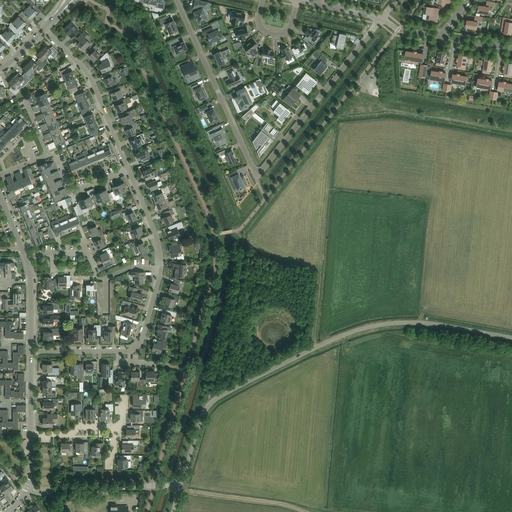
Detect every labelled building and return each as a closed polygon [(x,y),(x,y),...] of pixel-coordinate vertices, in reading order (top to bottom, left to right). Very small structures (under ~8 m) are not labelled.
[(37,16),(41,12),(29,0),(25,0),(30,5),(26,8),(34,16),(35,14),(37,16)] [(134,0),(134,2),(138,3),(144,4),(144,3),(156,5),(156,7),(164,9),(165,3),(163,0),(134,0)] [(196,11),(194,12),(196,16),(195,17),(196,20),(197,19),(199,23),(205,20),(203,16),(207,14),(205,10),(206,9),(208,9),(210,8),(211,3),(196,0),(195,0),(194,6),(196,6),(195,10),(196,11)] [(479,5),(478,12),(488,14),(490,6),(493,6),(494,2),(487,1),(486,7),(479,5)] [(436,21),(437,15),(437,13),(438,13),(439,9),(425,6),(424,14),(424,13),(428,14),(427,19),(426,19),(426,20),(429,20),(429,21),(433,22),(433,21),(436,21)] [(32,18),(34,16),(26,8),(23,11),(23,10),(20,13),(30,23),(33,19),(32,18)] [(229,11),(228,17),(231,18),(230,19),(232,19),(231,24),(237,25),(238,20),(243,21),(245,14),(232,11),(232,12),(229,11)] [(26,27),(30,23),(20,13),(17,16),(18,17),(15,19),(23,27),(24,25),(26,27)] [(166,16),(159,19),(162,25),(165,23),(170,33),(171,34),(175,33),(175,34),(174,31),(177,30),(173,20),(171,21),(169,18),(168,19),(166,16)] [(474,21),(467,20),(466,27),(476,29),(478,20),(482,21),(482,17),(475,16),(474,21)] [(505,28),(504,33),(511,34),(511,28),(511,22),(511,19),(503,18),(502,21),(503,21),(502,28),(505,28)] [(21,29),(23,27),(15,19),(12,22),(12,21),(9,24),(10,25),(19,35),(23,31),(21,29)] [(212,28),(204,32),(206,38),(208,37),(209,40),(208,41),(210,46),(216,44),(214,41),(219,38),(220,35),(218,30),(219,26),(217,21),(211,24),(212,28)] [(69,34),(68,35),(71,38),(79,31),(70,22),(64,28),(69,34)] [(16,39),(19,35),(10,25),(7,28),(8,29),(5,32),(13,39),(14,37),(16,39)] [(247,27),(236,30),(237,37),(238,37),(239,39),(245,38),(245,35),(248,35),(247,32),(248,31),(247,27)] [(306,36),(303,39),(313,46),(315,43),(313,41),(318,36),(317,35),(319,32),(319,30),(310,28),(309,29),(308,28),(304,33),(306,34),(308,35),(307,37),(306,36)] [(90,37),(84,31),(77,39),(80,41),(77,44),(83,50),(90,43),(87,40),(90,37)] [(11,41),(13,39),(5,32),(2,34),(2,33),(0,35),(0,37),(9,46),(12,42),(11,41)] [(336,48),(343,49),(344,45),(345,45),(344,44),(346,35),(339,33),(338,36),(333,34),(333,35),(331,42),(332,42),(332,43),(334,43),(334,42),(337,43),(336,48)] [(5,50),(9,46),(0,37),(0,48),(2,50),(3,48),(5,50)] [(184,42),(180,43),(178,44),(176,39),(168,42),(169,46),(172,44),(176,54),(180,52),(180,53),(184,52),(183,50),(187,49),(184,42)] [(253,40),(243,47),(248,53),(250,52),(252,56),(257,52),(255,50),(254,49),(258,46),(253,40)] [(302,50),(305,48),(306,47),(304,44),(303,44),(303,43),(302,43),(301,43),(300,40),(299,41),(298,41),(297,41),(296,42),(293,44),(296,49),(292,51),(296,57),(303,54),(302,50)] [(58,51),(53,46),(50,49),(45,45),(43,47),(40,50),(47,56),(49,54),(51,55),(53,53),(55,55),(58,51)] [(99,49),(95,45),(89,51),(91,53),(89,56),(94,61),(99,55),(96,52),(99,49)] [(282,53),(280,54),(282,60),(285,59),(286,60),(292,57),(290,54),(291,53),(289,50),(287,47),(281,50),(282,53)] [(262,49),(261,56),(267,57),(267,63),(274,65),(274,59),(272,58),(274,52),(271,51),(271,50),(265,49),(265,50),(262,49)] [(47,56),(40,50),(38,52),(38,53),(36,55),(40,59),(38,61),(43,66),(45,64),(43,62),(46,60),(44,59),(47,56)] [(214,53),(213,53),(220,67),(219,66),(225,63),(224,59),(226,58),(224,55),(227,54),(225,50),(221,52),(220,51),(214,54),(214,53)] [(405,57),(405,59),(411,60),(410,63),(417,64),(417,61),(422,62),(423,54),(416,53),(417,52),(414,51),(414,52),(406,51),(406,53),(405,53),(404,56),(405,57)] [(438,56),(436,65),(443,66),(443,63),(445,63),(445,59),(446,59),(447,56),(446,56),(446,53),(438,52),(436,51),(435,56),(438,56)] [(110,61),(106,52),(100,59),(102,64),(99,65),(102,72),(112,68),(109,61),(110,61)] [(472,64),(472,58),(467,57),(467,56),(459,55),(458,58),(457,58),(457,61),(458,61),(457,65),(458,65),(458,69),(464,70),(466,63),(472,64)] [(324,70),(327,66),(325,64),(327,61),(321,56),(318,59),(321,61),(313,70),(320,75),(322,72),(323,73),(325,71),(324,70)] [(43,66),(38,61),(35,63),(31,59),(29,62),(28,61),(26,64),(33,70),(35,68),(38,71),(43,66)] [(490,70),(491,71),(492,67),(493,64),(492,64),(493,61),(485,59),(485,60),(479,59),(478,65),(484,66),(482,73),(489,74),(490,70)] [(191,62),(181,66),(183,72),(185,71),(188,76),(187,76),(189,82),(200,77),(197,72),(195,73),(192,65),(193,65),(191,62)] [(504,69),(503,73),(505,73),(504,76),(511,78),(511,70),(511,63),(505,63),(505,66),(504,66),(503,68),(504,69)] [(33,70),(26,64),(24,66),(24,67),(22,69),(26,73),(24,75),(29,80),(31,78),(29,76),(31,74),(30,73),(33,70)] [(419,76),(425,77),(427,65),(421,64),(419,76)] [(226,70),(229,78),(225,80),(229,88),(233,85),(234,86),(237,85),(236,84),(241,82),(238,74),(236,75),(232,67),(226,70)] [(68,68),(60,71),(62,75),(65,82),(67,81),(75,78),(72,71),(69,72),(68,68)] [(118,82),(114,71),(106,75),(107,78),(105,79),(108,86),(118,82)] [(442,72),(442,71),(440,71),(439,72),(432,71),(431,79),(437,80),(437,81),(440,81),(440,80),(444,81),(446,73),(442,72)] [(310,83),(314,79),(306,72),(298,82),(304,86),(301,89),(307,94),(308,93),(307,93),(313,86),(310,83)] [(29,80),(24,75),(21,77),(17,73),(15,76),(14,75),(12,78),(18,84),(21,82),(22,83),(25,81),(27,83),(29,80)] [(457,74),(457,75),(453,74),(452,82),(456,83),(455,84),(459,84),(459,83),(465,84),(467,76),(459,75),(459,74),(457,74)] [(18,84),(12,78),(10,80),(10,81),(8,83),(12,87),(9,89),(15,95),(17,92),(15,90),(17,88),(16,87),(18,84)] [(78,85),(75,78),(67,81),(70,88),(68,89),(69,93),(72,92),(77,90),(75,86),(78,85)] [(488,80),(489,79),(486,79),(478,78),(477,86),(482,87),(481,90),(486,91),(487,88),(491,88),(492,80),(488,80)] [(506,82),(503,81),(503,82),(499,82),(498,90),(502,90),(502,91),(505,92),(505,91),(511,92),(511,90),(511,83),(506,83),(506,82)] [(207,97),(205,93),(204,93),(201,87),(198,88),(197,84),(191,87),(195,94),(196,93),(199,100),(201,99),(201,100),(207,97)] [(125,91),(123,85),(113,89),(114,92),(110,93),(113,100),(123,96),(121,92),(125,91)] [(289,92),(283,100),(291,106),(300,94),(289,85),(285,89),(289,92)] [(239,96),(235,98),(237,103),(239,101),(240,104),(239,104),(242,110),(247,108),(246,106),(250,104),(247,98),(249,97),(244,87),(237,91),(239,96)] [(79,89),(77,90),(72,92),(74,96),(76,95),(78,102),(87,99),(84,92),(81,93),(79,89)] [(38,102),(47,98),(48,97),(46,93),(45,94),(45,93),(40,95),(39,92),(27,97),(30,103),(37,100),(38,102)] [(33,109),(50,102),(48,97),(47,98),(38,102),(39,104),(31,107),(33,109)] [(131,102),(129,97),(117,102),(118,104),(115,105),(118,112),(129,108),(127,103),(131,102)] [(89,105),(87,99),(78,102),(81,109),(79,109),(81,114),(88,111),(87,107),(89,105)] [(281,123),(286,116),(285,116),(287,114),(285,112),(288,109),(276,100),(271,106),(274,109),(273,111),(279,116),(276,119),(281,123)] [(51,103),(50,102),(33,109),(34,112),(41,109),(42,111),(51,107),(49,103),(51,103)] [(206,105),(200,108),(201,111),(204,110),(205,113),(206,112),(211,123),(218,120),(216,116),(215,113),(213,109),(209,111),(208,108),(206,105)] [(37,119),(54,112),(54,111),(52,111),(51,107),(42,111),(43,113),(35,116),(37,119)] [(133,109),(124,113),(125,116),(120,118),(123,124),(132,120),(131,117),(135,115),(133,109)] [(90,115),(88,111),(81,114),(83,118),(85,117),(87,124),(96,120),(93,113),(90,115)] [(46,121),(55,117),(53,113),(54,112),(37,119),(38,122),(45,118),(46,121)] [(26,123),(28,121),(21,113),(18,116),(20,118),(19,119),(16,117),(14,118),(24,128),(27,124),(26,123)] [(40,128),(58,121),(58,120),(56,121),(55,117),(46,121),(46,123),(39,126),(40,128)] [(20,131),(24,128),(14,118),(11,122),(14,124),(20,131)] [(98,127),(96,120),(87,124),(90,130),(88,131),(90,136),(93,134),(97,133),(96,128),(98,127)] [(50,130),(59,126),(57,122),(58,122),(58,121),(40,128),(41,131),(49,128),(50,130)] [(137,128),(135,122),(127,126),(128,129),(126,130),(128,136),(132,134),(132,135),(134,134),(133,134),(135,133),(133,129),(137,128)] [(272,127),(267,122),(252,141),(256,149),(260,144),(261,145),(257,151),(259,157),(273,140),(270,137),(272,135),(268,132),(272,127)] [(17,135),(20,131),(14,124),(12,126),(9,124),(8,125),(17,135)] [(14,138),(17,135),(8,125),(6,127),(8,130),(7,131),(14,138)] [(44,138),(62,130),(60,130),(59,126),(50,130),(50,132),(43,135),(44,138)] [(222,131),(223,131),(222,129),(218,130),(216,127),(217,127),(216,127),(206,131),(209,137),(212,136),(214,142),(217,140),(220,147),(227,144),(224,137),(225,137),(225,136),(224,133),(223,134),(222,131)] [(10,142),(14,138),(7,131),(5,133),(2,130),(1,132),(10,142)] [(53,139),(62,136),(61,132),(62,131),(62,130),(44,138),(45,140),(53,137),(53,139)] [(0,138),(7,145),(10,142),(1,132),(0,132),(0,134),(2,136),(0,138)] [(136,139),(130,142),(133,148),(141,145),(144,143),(143,140),(145,139),(142,133),(135,137),(136,139)] [(48,147),(66,140),(65,139),(64,140),(62,136),(53,139),(54,142),(47,145),(48,147)] [(57,149),(66,145),(65,141),(66,141),(66,140),(48,147),(49,150),(56,147),(57,149)] [(102,143),(102,145),(108,158),(112,156),(111,152),(114,151),(110,143),(105,145),(104,142),(102,143)] [(108,158),(102,145),(100,146),(101,147),(98,148),(99,151),(103,159),(108,158)] [(103,159),(99,151),(97,151),(96,148),(94,149),(99,161),(103,159)] [(99,161),(94,149),(91,150),(93,153),(91,154),(94,163),(99,161)] [(135,154),(138,160),(145,157),(146,160),(153,157),(152,154),(150,155),(147,149),(139,152),(139,151),(138,152),(135,154)] [(226,150),(219,153),(221,156),(225,154),(226,157),(224,157),(226,161),(227,160),(229,164),(236,161),(234,157),(235,157),(233,153),(233,154),(231,151),(227,152),(226,150)] [(94,163),(91,154),(88,155),(87,151),(84,152),(90,165),(94,163)] [(90,165),(84,152),(82,152),(83,153),(80,154),(85,167),(90,165)] [(85,167),(80,154),(76,156),(81,169),(85,167)] [(81,169),(76,156),(74,157),(75,161),(73,161),(77,170),(81,169)] [(77,170),(73,161),(71,162),(69,159),(67,160),(72,172),(77,170)] [(40,171),(55,164),(54,162),(47,164),(46,163),(38,166),(40,171)] [(56,167),(55,164),(40,171),(41,175),(50,172),(50,170),(56,167)] [(143,175),(144,178),(145,181),(151,178),(158,176),(156,170),(152,171),(151,168),(142,171),(144,175),(143,175)] [(26,176),(24,177),(28,186),(32,184),(26,169),(23,170),(26,176)] [(28,186),(24,177),(22,178),(20,171),(17,172),(23,187),(28,186)] [(43,180),(58,173),(57,171),(51,173),(50,172),(41,175),(39,176),(40,181),(41,180),(43,180)] [(227,176),(232,186),(235,185),(237,190),(240,189),(242,189),(241,188),(244,187),(244,186),(247,185),(244,179),(241,181),(238,174),(236,171),(227,176)] [(23,187),(17,172),(14,174),(17,180),(15,181),(19,189),(23,187)] [(43,180),(41,180),(43,185),(44,185),(45,184),(54,180),(53,179),(60,176),(58,173),(43,180)] [(19,189),(15,181),(14,181),(11,175),(8,176),(14,191),(19,189)] [(16,196),(14,191),(8,176),(5,177),(8,184),(6,185),(10,193),(7,194),(9,199),(16,196)] [(123,183),(118,185),(123,196),(126,194),(124,191),(127,190),(125,185),(127,185),(124,176),(120,177),(123,183)] [(159,179),(158,176),(151,178),(152,181),(147,183),(148,184),(147,185),(148,187),(149,187),(150,190),(162,185),(161,181),(157,182),(156,180),(159,179)] [(47,188),(62,182),(61,179),(54,182),(54,180),(45,184),(47,188)] [(63,185),(62,182),(47,188),(49,193),(57,189),(57,188),(63,185)] [(123,196),(118,185),(112,187),(114,191),(111,192),(113,199),(123,196)] [(155,203),(167,198),(165,194),(170,192),(167,186),(162,188),(164,192),(153,196),(155,203)] [(50,197),(66,191),(65,188),(58,191),(57,189),(49,193),(50,197)] [(102,196),(100,192),(95,194),(93,188),(90,190),(93,199),(95,198),(97,202),(100,201),(101,204),(104,203),(103,200),(102,196)] [(91,199),(93,199),(90,190),(86,191),(89,197),(84,199),(87,206),(89,210),(92,208),(90,205),(93,204),(91,199)] [(113,199),(111,192),(108,193),(106,190),(100,192),(102,196),(103,200),(106,198),(107,202),(113,199)] [(60,197),(61,196),(67,194),(66,191),(50,197),(52,202),(61,198),(60,197)] [(169,202),(167,198),(155,203),(158,209),(169,205),(170,208),(176,206),(173,200),(169,202)] [(87,206),(84,199),(78,201),(80,205),(77,206),(80,213),(85,211),(84,207),(87,206)] [(20,212),(32,207),(31,204),(29,205),(28,203),(29,203),(28,200),(19,203),(20,206),(16,208),(16,209),(18,209),(20,212)] [(21,216),(34,211),(33,209),(34,208),(33,206),(32,207),(20,212),(21,216)] [(172,209),(163,213),(165,217),(162,218),(165,225),(174,221),(171,215),(174,214),(172,209)] [(130,210),(122,213),(124,219),(127,218),(129,222),(136,219),(133,212),(131,213),(130,210)] [(23,221),(36,216),(34,211),(21,216),(23,221)] [(75,217),(72,218),(76,226),(77,228),(78,228),(77,226),(80,224),(76,213),(73,213),(75,217)] [(76,226),(72,218),(70,219),(69,215),(66,216),(71,228),(76,226)] [(36,218),(36,216),(23,221),(25,225),(34,221),(33,219),(36,218)] [(71,228),(66,216),(62,218),(67,230),(71,228)] [(67,230),(62,218),(58,220),(63,232),(67,230)] [(58,220),(55,221),(50,223),(56,236),(59,235),(58,234),(63,232),(58,220)] [(27,230),(39,224),(38,222),(35,224),(34,221),(25,225),(27,230)] [(168,234),(170,238),(171,237),(172,240),(177,238),(176,236),(179,235),(177,229),(183,227),(181,221),(171,225),(173,229),(168,231),(169,234),(168,234)] [(29,234),(38,230),(37,228),(42,226),(41,224),(39,224),(27,230),(29,234)] [(136,225),(128,228),(132,238),(142,234),(139,227),(137,227),(136,225)] [(94,235),(95,238),(103,234),(101,229),(98,230),(96,226),(89,229),(92,236),(94,235)] [(31,238),(43,233),(42,231),(39,232),(38,230),(29,234),(31,238)] [(46,241),(43,233),(31,238),(32,243),(33,243),(34,246),(46,241)] [(106,240),(103,234),(95,238),(96,240),(94,241),(97,249),(104,246),(102,241),(106,240)] [(145,248),(145,246),(143,242),(141,243),(140,240),(132,244),(136,254),(141,252),(142,255),(149,252),(147,247),(145,248)] [(182,243),(169,246),(170,251),(172,250),(173,256),(176,256),(177,259),(184,259),(183,254),(181,254),(179,246),(183,246),(182,243)] [(113,256),(109,247),(102,250),(103,253),(100,255),(102,261),(113,256)] [(114,259),(113,256),(102,261),(104,265),(98,268),(100,271),(108,267),(108,265),(112,264),(111,261),(114,259)] [(14,262),(5,262),(5,267),(5,273),(9,273),(10,273),(10,266),(14,266),(14,262)] [(186,265),(178,264),(173,264),(172,267),(175,268),(175,276),(184,277),(184,272),(185,272),(186,265)] [(144,275),(144,272),(131,272),(131,276),(135,276),(135,283),(143,283),(143,275),(144,275)] [(70,285),(70,276),(66,276),(66,277),(58,277),(58,286),(66,286),(66,285),(70,285)] [(50,291),(54,291),(54,280),(51,280),(51,277),(42,277),(42,282),(43,282),(43,288),(50,288),(50,291)] [(183,287),(184,281),(175,278),(173,284),(170,283),(168,290),(178,293),(179,286),(183,287)] [(96,285),(96,282),(91,282),(91,285),(86,285),(86,295),(90,295),(90,296),(91,296),(91,297),(92,297),(93,297),(93,296),(94,296),(94,295),(94,294),(94,293),(93,293),(93,292),(92,292),(92,291),(96,291),(96,288),(96,285)] [(75,285),(73,285),(73,288),(70,288),(70,297),(70,300),(73,300),(73,296),(82,296),(82,291),(80,291),(80,289),(80,285),(75,285)] [(129,286),(128,291),(132,291),(130,296),(131,296),(131,299),(130,298),(130,299),(140,302),(142,294),(136,292),(137,289),(129,286)] [(178,303),(179,296),(172,294),(171,298),(167,297),(164,304),(167,305),(166,305),(168,306),(168,305),(174,307),(176,302),(178,303)] [(130,306),(131,302),(123,300),(122,304),(126,305),(125,309),(127,310),(125,314),(136,317),(138,308),(130,306)] [(53,309),(57,309),(57,302),(50,302),(50,305),(43,305),(43,308),(44,308),(43,312),(53,312),(53,309)] [(176,313),(167,310),(166,313),(162,312),(160,321),(163,321),(162,325),(165,326),(166,322),(169,323),(171,315),(175,316),(176,313)] [(58,321),(58,315),(50,315),(50,318),(43,318),(43,326),(53,326),(53,321),(58,321)] [(131,323),(132,320),(115,315),(115,319),(124,321),(120,334),(129,337),(132,328),(133,329),(134,324),(131,323)] [(170,331),(171,327),(165,326),(162,325),(158,324),(156,332),(158,332),(157,336),(159,337),(166,339),(167,335),(166,335),(167,330),(170,331)] [(96,340),(96,335),(96,334),(100,334),(100,325),(94,325),(94,330),(89,330),(89,333),(88,333),(88,340),(96,340)] [(112,340),(112,336),(112,334),(115,334),(115,326),(109,326),(109,328),(103,328),(103,334),(104,334),(104,340),(112,340)] [(62,332),(62,328),(50,328),(50,332),(43,332),(43,334),(42,334),(42,335),(43,335),(43,339),(53,339),(53,335),(59,335),(59,332),(62,332)] [(82,340),(83,328),(74,328),(74,340),(82,340)] [(165,348),(167,342),(158,340),(157,344),(154,343),(152,350),(156,351),(156,353),(160,354),(162,347),(165,348)] [(97,361),(96,361),(96,362),(93,362),(93,364),(86,364),(86,370),(83,370),(83,372),(93,372),(93,373),(97,374),(97,361)] [(49,375),(59,375),(59,368),(52,368),(52,364),(43,364),(43,371),(49,371),(49,375)] [(78,369),(78,364),(71,364),(71,374),(75,374),(75,377),(79,377),(79,382),(83,382),(83,372),(83,370),(83,369),(78,369)] [(102,376),(110,376),(110,364),(102,364),(102,376)] [(113,375),(113,382),(116,382),(116,386),(120,386),(120,387),(122,387),(122,386),(125,386),(125,380),(122,380),(122,371),(118,371),(118,373),(116,373),(116,375),(113,375)] [(137,380),(137,389),(143,389),(143,382),(139,382),(139,371),(131,371),(131,380),(137,380)] [(145,374),(145,375),(146,375),(146,381),(153,381),(153,384),(155,384),(154,388),(158,388),(158,384),(158,375),(154,375),(154,371),(146,371),(146,374),(145,374)] [(43,381),(43,387),(55,387),(55,384),(51,384),(52,381),(55,381),(55,377),(47,376),(47,381),(43,381)] [(51,393),(51,390),(55,390),(55,387),(43,387),(43,393),(47,393),(47,397),(55,397),(55,393),(51,393)] [(147,400),(147,394),(136,394),(136,398),(133,398),(133,402),(133,407),(145,407),(145,400),(147,400)] [(57,405),(57,399),(51,399),(51,402),(43,402),(43,409),(47,409),(50,409),(50,414),(53,414),(53,405),(57,405)] [(95,412),(98,412),(98,400),(95,400),(95,402),(95,404),(93,404),(93,409),(86,409),(86,419),(95,419),(95,412)] [(77,404),(71,404),(71,414),(77,414),(77,410),(81,410),(81,404),(77,404)] [(109,411),(113,411),(113,404),(105,404),(105,409),(101,409),(101,419),(109,419),(109,411)] [(142,421),(143,410),(134,410),(134,414),(131,413),(131,421),(142,421)] [(57,422),(57,414),(53,414),(50,414),(49,414),(49,418),(43,418),(43,426),(52,426),(52,422),(57,422)] [(139,433),(139,426),(127,425),(127,429),(126,429),(126,437),(129,437),(129,438),(130,438),(130,437),(135,437),(135,433),(139,433)] [(133,452),(133,446),(133,444),(137,444),(137,440),(128,440),(128,444),(122,444),(122,452),(133,452)] [(76,443),(76,446),(76,451),(79,451),(79,453),(88,453),(88,442),(80,442),(80,443),(76,443)] [(69,446),(69,443),(61,443),(61,452),(66,452),(66,455),(73,455),(73,446),(69,446)] [(103,455),(103,443),(96,443),(96,446),(92,446),(92,455),(103,455)] [(130,466),(130,455),(121,455),(121,459),(118,459),(118,467),(129,467),(130,466)] [(9,492),(14,488),(8,480),(4,484),(9,492)] [(0,486),(6,494),(9,492),(4,484),(0,486)]
